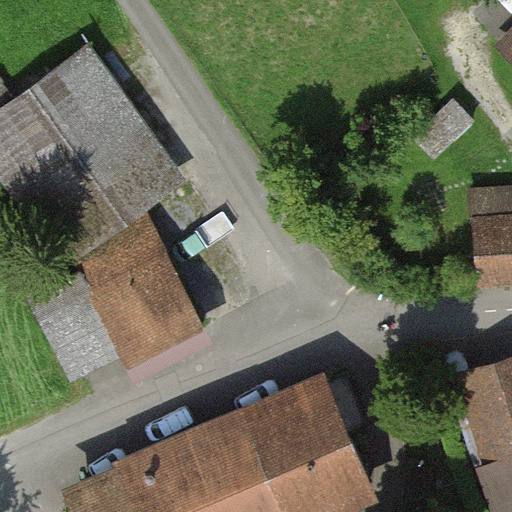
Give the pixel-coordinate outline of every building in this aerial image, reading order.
[(511,26),(485,57),(511,81),(511,26)] [(81,45),(0,108),(0,174),(63,254),(176,167),(81,45)] [(214,208),(37,303),(91,401),(267,306),(214,208)] [(511,212),(470,216),(474,280),(511,277),(511,212)] [(511,511),(511,357),(469,369),(506,511),(511,511)] [(328,374),(64,484),(75,511),(344,511),(380,497),(328,374)]
